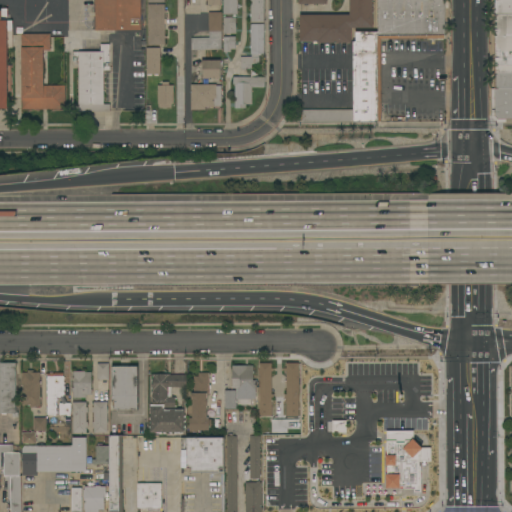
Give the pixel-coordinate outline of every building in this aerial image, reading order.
[(94,0),(140,0),(140,30),(95,30),(94,0)] [(223,0),(237,0),(237,14),(223,14),(223,0)] [(250,0),(263,0),(263,23),(250,23),(250,0)] [(349,15),(349,0),(373,0),(373,28),(351,28),(351,43),(317,43),(317,41),(299,41),(299,15),(349,15)] [(352,42),(355,42),(355,32),(378,32),(377,0),(444,0),(445,38),(380,39),(381,121),(353,122),(353,109),(352,42)] [(494,0),(511,0),(511,88),(495,89),(494,0)] [(164,4),(164,11),(165,11),(165,13),(164,13),(164,36),(166,36),(166,39),(164,39),(164,45),(147,45),(147,4),(164,4)] [(0,8),(7,8),(7,21),(12,21),(12,48),(7,48),(7,65),(10,65),(10,91),(8,91),(8,108),(0,108),(0,8)] [(191,51),(191,38),(209,38),(208,12),(221,12),(222,31),(220,31),(221,50),(191,51)] [(222,17),(235,17),(236,34),(223,34),(222,17)] [(263,54),(259,54),(259,64),(251,64),(251,69),(240,69),(240,57),(251,57),(251,54),(250,54),(250,24),(263,24),(263,54)] [(21,34),(50,34),(50,50),(43,50),(43,86),(65,86),(65,109),(21,110),(21,34)] [(223,37),(229,37),(229,36),(235,36),(235,49),(230,49),(230,52),(223,52),(223,37)] [(109,71),(103,71),(103,104),(109,104),(109,112),(78,112),(78,64),(74,64),(74,61),(72,61),(72,52),(100,51),(100,44),(109,44),(109,71)] [(146,48),(159,48),(160,74),(146,74),(146,48)] [(221,60),(221,79),(203,79),(203,66),(201,66),(201,60),(221,60)] [(235,82),(240,82),(240,77),(264,77),(264,88),(251,88),(251,104),(246,104),(246,109),(234,108),(235,82)] [(157,85),(161,85),(161,82),(168,82),(168,85),(173,85),(173,105),(171,105),(171,108),(159,108),(159,104),(157,104),(157,85)] [(190,85),(216,84),(216,85),(221,85),(221,106),(204,107),(204,110),(191,110),(190,85)] [(511,88),(511,120),(505,120),(505,123),(496,123),(491,117),(491,89),(495,89),(511,88)] [(353,122),(301,123),(301,122),(296,122),(296,111),(302,111),(302,110),(353,109),(353,122)] [(0,363),(15,363),(16,413),(18,413),(18,417),(12,417),(12,414),(0,414),(0,363)] [(96,363),(108,363),(109,380),(97,381),(96,363)] [(259,363),(271,363),(271,368),(273,368),(273,371),(271,371),(271,394),(273,394),(273,397),(271,397),(271,403),(259,403),(259,363)] [(298,402),(286,402),(286,397),(284,397),(284,394),(286,394),(286,371),(284,371),(284,368),(286,368),(286,363),(298,363),(298,402)] [(236,388),(232,388),(231,366),(253,366),(253,381),(255,381),(255,399),(236,399),(236,388)] [(112,367),(137,367),(137,411),(114,411),(114,400),(112,400),(112,367)] [(40,406),(34,406),(34,408),(29,408),(29,406),(20,406),(20,396),(21,396),(21,373),(27,373),(27,370),(32,370),(32,373),(40,373),(40,406)] [(73,398),(73,392),(72,392),(71,388),(73,388),(73,376),(72,372),(84,371),(84,373),(90,373),(91,391),(91,395),(85,395),(85,398),(73,398)] [(47,374),(54,374),(54,373),(63,373),(63,396),(56,396),(56,415),(47,415),(47,374)] [(170,373),(170,374),(185,374),(185,386),(167,387),(167,396),(174,396),(174,406),(164,406),(164,408),(162,408),(162,406),(149,406),(149,373),(170,373)] [(189,430),(189,414),(187,414),(187,405),(192,405),(192,400),(191,400),(191,393),(193,393),(193,377),(198,376),(198,373),(209,373),(209,394),(206,394),(206,398),(207,398),(207,406),(206,406),(206,409),(207,409),(207,416),(206,416),(206,418),(209,418),(209,419),(211,419),(211,425),(209,425),(209,430),(189,430)] [(224,391),(235,391),(235,409),(224,409),(224,391)] [(72,426),(72,421),(73,421),(72,415),(72,410),(72,402),(86,402),(86,407),(87,407),(87,413),(86,413),(86,422),(87,422),(87,427),(86,427),(86,433),(73,433),(72,426)] [(93,428),(92,428),(92,422),(93,422),(93,413),(92,413),(92,407),(93,407),(93,402),(107,402),(107,421),(107,425),(107,433),(93,433),(93,428)] [(59,404),(70,403),(70,415),(59,415),(59,404)] [(150,433),(150,406),(162,406),(162,408),(164,408),(164,409),(184,409),(184,433),(150,433)] [(33,418),(45,417),(45,431),(33,431),(33,418)] [(385,430),(412,430),(412,436),(412,439),(421,448),(424,448),(430,448),(430,461),(424,461),(419,461),(419,465),(421,465),(420,491),(414,491),(414,487),(404,486),(404,484),(399,484),(399,488),(385,488),(385,435),(385,430)] [(21,432),(31,432),(33,431),(33,432),(35,432),(35,443),(22,444),(21,432)] [(109,436),(122,436),(122,493),(123,493),(123,511),(108,511),(108,480),(108,475),(108,464),(108,446),(109,436)] [(227,511),(227,507),(226,507),(226,504),(227,504),(226,436),(235,436),(235,437),(236,437),(236,511),(227,511)] [(249,436),(251,436),(259,436),(259,479),(249,479),(249,436)] [(72,445),(72,438),(85,438),(86,470),(70,471),(70,445),(72,445)] [(180,438),(224,438),(224,468),(219,468),(219,472),(191,472),(191,469),(186,469),(186,468),(180,468),(180,438)] [(0,444),(12,444),(12,452),(19,452),(19,476),(21,476),(21,511),(10,511),(10,501),(9,501),(7,497),(7,481),(5,479),(4,477),(3,477),(3,468),(0,468),(0,444)] [(70,471),(37,472),(37,476),(22,476),(22,446),(61,445),(70,445),(70,471)] [(91,464),(91,460),(95,460),(95,446),(108,446),(108,464),(91,464)] [(136,480),(146,480),(147,484),(161,484),(161,509),(137,508),(136,480)] [(245,511),(245,494),(243,494),(243,491),(245,491),(245,482),(257,483),(257,481),(260,481),(260,482),(261,482),(261,508),(262,508),(262,510),(261,510),(261,511),(245,511)] [(84,511),(84,487),(95,487),(95,486),(100,486),(100,487),(105,487),(105,498),(103,498),(103,510),(98,510),(98,511),(84,511)] [(81,511),(71,511),(71,488),(81,488),(81,511)]
